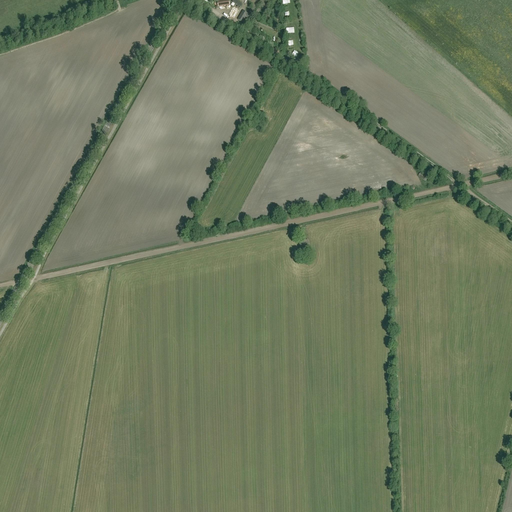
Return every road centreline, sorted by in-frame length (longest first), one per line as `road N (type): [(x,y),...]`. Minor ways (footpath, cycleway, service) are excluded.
road 1 (track): [(0,285),(460,185)]
road 2 (tertiary): [(0,318),(176,0)]
road 3 (track): [(194,0),(460,185)]
